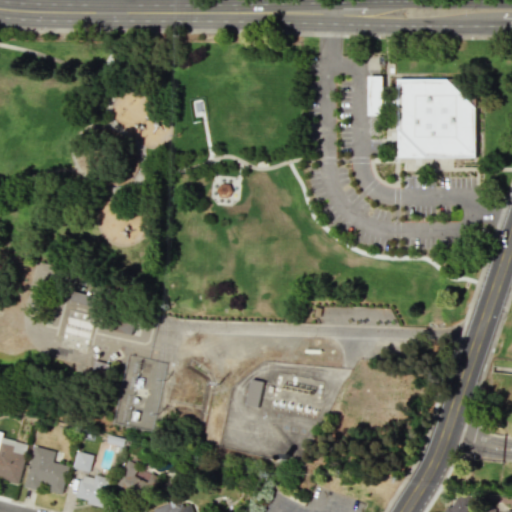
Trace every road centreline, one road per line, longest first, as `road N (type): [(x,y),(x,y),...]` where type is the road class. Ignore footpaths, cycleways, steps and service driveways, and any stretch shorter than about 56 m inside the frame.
road 1 (tertiary): [(511,241),(443,443),(400,511)]
road 2 (tertiary): [(0,7),(227,10)]
road 3 (tertiary): [(324,10),(376,24),(511,24)]
road 4 (tertiary): [(490,0),(324,10)]
